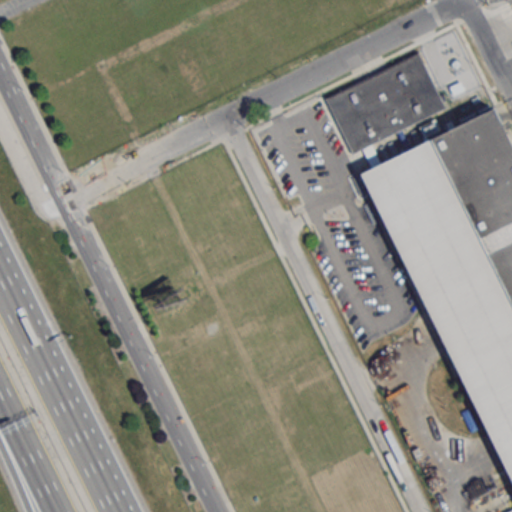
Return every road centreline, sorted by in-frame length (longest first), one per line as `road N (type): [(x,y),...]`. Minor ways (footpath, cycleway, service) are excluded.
road 1 (tertiary): [(214,511),(0,76)]
road 2 (residential): [(61,200),(461,0)]
road 3 (residential): [(418,511),(224,118)]
road 4 (motorway): [(64,414),(0,284)]
road 5 (motorway): [(138,511),(120,476),(64,414)]
